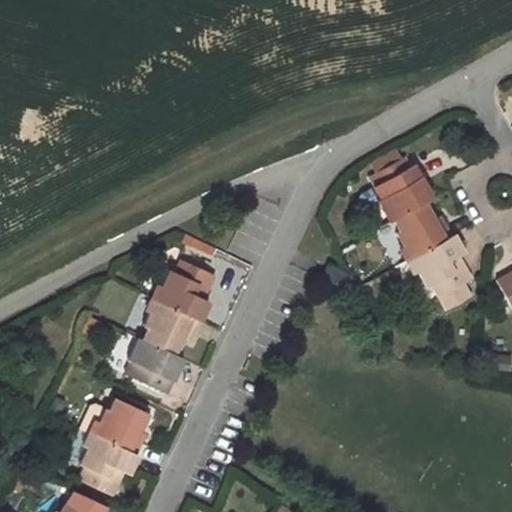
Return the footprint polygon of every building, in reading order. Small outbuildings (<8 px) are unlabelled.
[(368,164),(372,173),(399,158),(394,149),(368,164)] [(404,168),(399,158),(372,173),(378,182),(372,186),(378,197),(375,200),(387,222),(392,220),(421,203),(426,201),(431,198),(412,164),(404,168)] [(378,182),(372,173),(367,176),(372,186),(378,182)] [(378,197),(372,186),(359,193),(357,196),(357,200),(359,203),(362,204),(365,205),(375,200),(378,197)] [(430,219),(435,216),(426,201),(421,203),(430,219)] [(449,236),(437,215),(435,216),(430,219),(421,203),(392,220),(397,229),(393,233),(407,260),(449,236)] [(449,236),(407,260),(422,287),(428,284),(441,308),(468,294),(460,281),(466,278),(453,256),(460,252),(451,236),(449,236)] [(198,297),(210,273),(178,259),(172,271),(167,269),(153,300),(195,319),(197,320),(206,300),(198,297)] [(320,277),(342,288),(347,274),(326,263),(320,277)] [(511,272),(495,282),(511,312),(511,311),(511,272)] [(184,337),(186,338),(195,319),(153,300),(141,326),(146,328),(140,341),(170,355),(179,335),(184,337)] [(175,357),(184,337),(179,335),(170,355),(175,357)] [(123,374),(165,393),(180,359),(175,357),(170,355),(140,341),(136,339),(126,360),(129,361),(123,374)] [(91,436),(132,455),(142,433),(139,432),(135,430),(143,411),(114,398),(109,410),(94,404),(89,405),(78,430),(91,436)] [(147,413),(143,411),(135,430),(139,432),(147,413)] [(76,480),(108,494),(118,470),(127,473),(134,456),(132,455),(91,436),(78,465),(82,467),(76,480)] [(79,511),(64,503),(58,511),(55,511),(53,510),(51,511),(79,511)]
